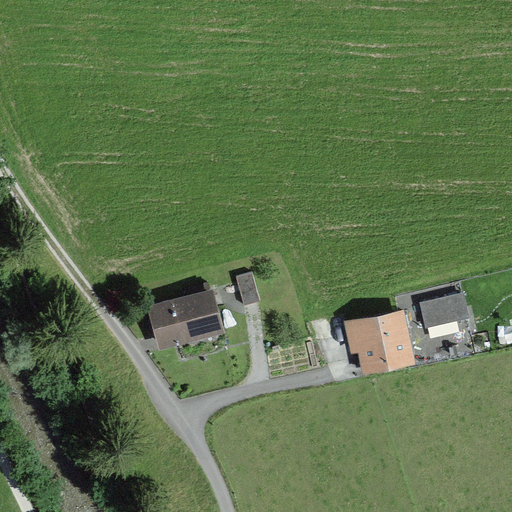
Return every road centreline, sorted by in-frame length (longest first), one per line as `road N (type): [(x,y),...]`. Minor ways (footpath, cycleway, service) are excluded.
road 1 (unknown): [(0,225),(133,511)]
road 2 (track): [(0,168),(59,262),(114,323)]
